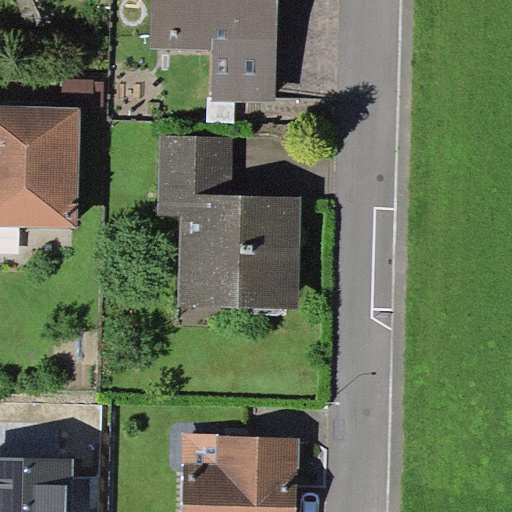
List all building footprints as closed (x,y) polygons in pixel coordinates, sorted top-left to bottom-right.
[(276,103),(278,0),(151,0),(150,48),(213,50),(212,101),(276,103)] [(62,79),(61,106),(81,107),(103,107),(104,80),(62,79)] [(0,225),(78,227),(81,107),(61,106),(0,105),(0,225)] [(299,309),(302,197),(231,195),(232,138),(160,136),(158,215),(180,216),(178,306),(299,309)] [(297,511),(299,435),(184,434),(182,511),(297,511)] [(0,511),(72,511),(74,459),(0,457),(0,511)]
